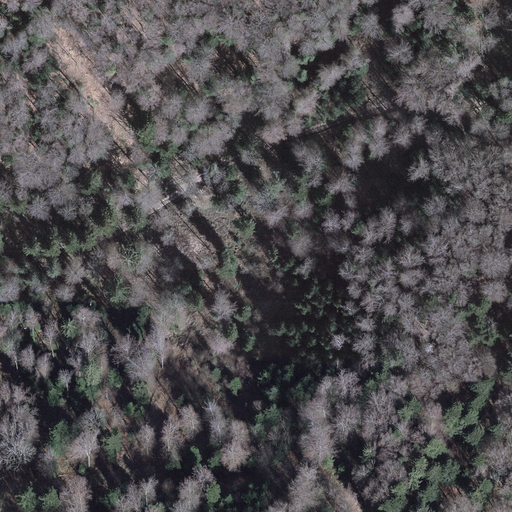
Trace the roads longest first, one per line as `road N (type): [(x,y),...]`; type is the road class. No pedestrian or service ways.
road 1 (track): [(511,127),(482,129),(436,95),(370,104),(252,145),(90,240),(0,249)]
road 2 (track): [(0,480),(77,489),(296,479),(355,511)]
